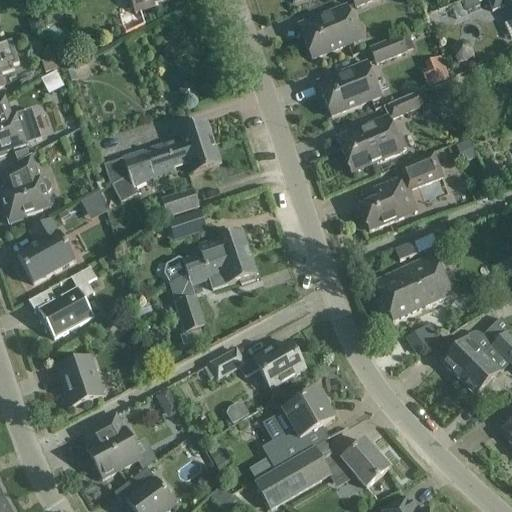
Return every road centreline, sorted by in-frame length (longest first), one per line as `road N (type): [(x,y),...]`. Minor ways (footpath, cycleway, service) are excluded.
road 1 (residential): [(502,511),(376,387),(349,341),(233,0)]
road 2 (residential): [(60,511),(0,367)]
